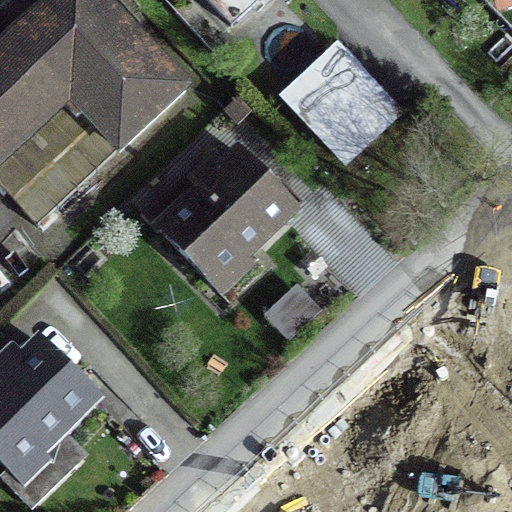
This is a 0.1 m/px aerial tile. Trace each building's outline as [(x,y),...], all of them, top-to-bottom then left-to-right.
[(0,187),(38,229),(184,91),(100,0),(53,0),(0,49),(0,187)] [(179,0),(224,47),(274,0),(179,0)] [(358,75),(337,52),(286,100),(307,123),(358,75)] [(396,115),(358,75),(307,123),(345,163),(396,115)] [(200,192),(160,231),(208,283),(238,255),(242,259),(293,210),(240,155),(220,174),(208,163),(190,183),(200,192)] [(321,312),(297,287),(263,318),(287,343),(321,312)] [(0,491),(4,495),(90,412),(33,353),(15,371),(6,362),(0,368),(0,491)] [(326,497),(313,509),(315,511),(511,511),(511,503),(394,375),(297,465),(326,497)]
